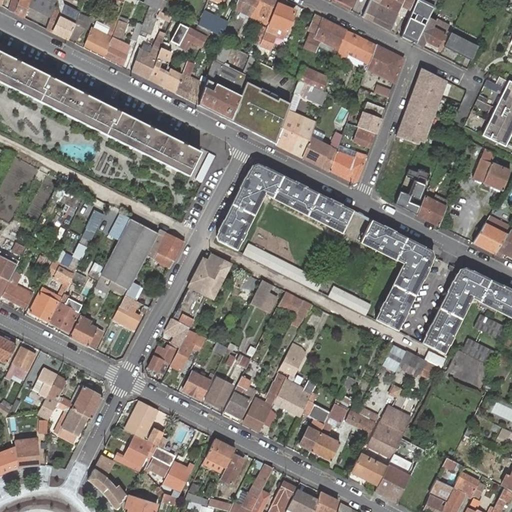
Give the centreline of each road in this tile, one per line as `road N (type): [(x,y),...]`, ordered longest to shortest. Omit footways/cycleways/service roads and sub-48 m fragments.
road 1 (residential): [(124,381),(381,511)]
road 2 (residential): [(247,144),(0,20)]
road 3 (residential): [(247,144),(124,381)]
road 4 (residential): [(511,276),(359,200)]
road 5 (residential): [(416,54),(359,200)]
road 6 (residential): [(0,317),(124,381)]
road 7 (residential): [(124,381),(66,495)]
road 8 (residential): [(359,200),(247,144)]
road 9 (residential): [(307,0),(416,54)]
